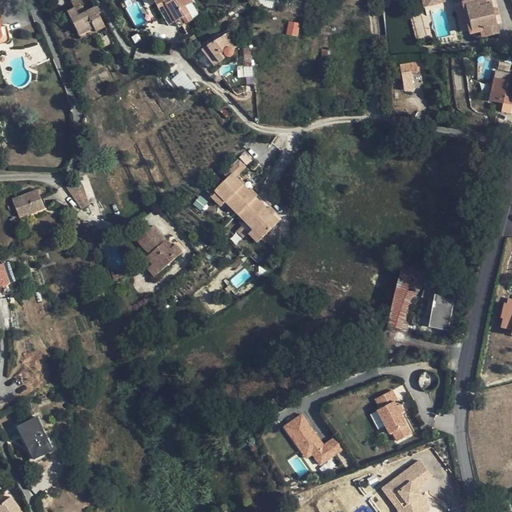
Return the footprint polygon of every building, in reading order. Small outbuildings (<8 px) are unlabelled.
[(95,31),(105,26),(95,6),(86,11),(80,0),(72,0),(70,1),(74,7),(66,11),(77,32),(92,25),(95,31)] [(181,17),(185,23),(192,19),(184,6),(191,2),(190,0),(152,0),(157,8),(164,5),(174,22),(178,19),(181,17)] [(497,24),(492,2),(491,0),(479,0),(466,3),(466,4),(473,30),(483,28),(486,36),(500,33),(497,24)] [(497,1),(492,2),(497,24),(503,22),(497,1)] [(468,31),(473,30),(466,4),(461,5),(468,31)] [(168,25),(174,22),(164,5),(157,8),(168,25)] [(299,23),(289,21),(287,33),(297,35),(299,23)] [(7,26),(0,28),(1,32),(1,35),(0,36),(0,43),(7,42),(10,39),(7,26)] [(200,49),(213,65),(224,57),(228,57),(230,56),(232,53),(233,50),(232,48),(231,47),(234,46),(231,42),(235,40),(229,31),(212,40),(200,49)] [(200,49),(191,56),(197,58),(204,67),(205,74),(213,65),(200,49)] [(237,66),(238,77),(253,76),(252,65),(237,66)] [(185,94),(195,86),(181,70),(171,79),(185,94)] [(510,81),(511,73),(496,71),(495,77),(510,81)] [(414,89),(411,72),(402,73),(404,91),(414,89)] [(502,102),(504,103),(507,84),(509,85),(510,81),(495,77),(490,100),(502,102)] [(511,104),(504,103),(502,110),(511,112),(511,107),(511,104)] [(219,110),(226,119),(232,114),(224,105),(219,110)] [(226,203),(238,215),(256,194),(251,189),(249,191),(236,177),(246,167),(241,161),(226,176),(228,178),(219,187),(217,185),(208,192),(222,207),(226,203)] [(88,205),(83,185),(79,182),(77,181),(75,181),(67,186),(81,210),(88,205)] [(12,199),(18,216),(43,207),(37,189),(12,199)] [(273,215),(267,209),(256,198),(258,196),(256,194),(238,215),(245,221),(262,239),(279,222),(273,215)] [(270,207),(267,209),(273,215),(276,213),(270,207)] [(258,242),(262,239),(245,221),(241,225),(258,242)] [(465,234),(476,236),(478,226),(468,224),(465,234)] [(146,257),(152,264),(159,272),(182,252),(175,245),(172,247),(153,225),(137,240),(149,254),(146,257)] [(461,261),(474,249),(477,242),(466,237),(456,259),(461,261)] [(466,264),(474,249),(461,261),(466,264)] [(14,279),(8,262),(2,264),(9,281),(14,279)] [(2,264),(0,264),(0,285),(9,282),(9,281),(2,264)] [(154,277),(159,272),(152,264),(147,269),(154,277)] [(430,273),(402,264),(388,325),(408,332),(430,273)] [(110,272),(113,280),(124,276),(128,265),(110,272)] [(441,272),(438,283),(460,287),(461,287),(463,277),(441,272)] [(460,287),(438,283),(437,282),(429,326),(448,330),(454,302),(458,301),(460,287)] [(511,299),(498,302),(504,329),(511,328),(511,334),(511,299)] [(353,307),(350,314),(360,317),(364,309),(353,307)] [(360,317),(350,314),(337,338),(341,341),(355,329),(360,317)] [(403,360),(402,353),(390,355),(391,363),(403,360)] [(449,371),(451,357),(443,357),(442,371),(449,371)] [(376,409),(377,410),(388,433),(390,432),(395,441),(411,433),(407,424),(401,411),(403,410),(400,403),(398,404),(396,399),(399,398),(394,388),(375,397),(380,407),(376,409)] [(384,426),(377,410),(371,413),(379,429),(384,426)] [(320,465),(344,448),(336,436),(323,445),(301,414),(284,426),(299,448),(305,444),(312,453),(320,465)] [(36,416),(16,426),(33,459),(52,449),(36,416)] [(306,458),(312,453),(305,444),(299,448),(306,458)] [(424,464),(391,482),(397,492),(393,494),(401,508),(401,511),(422,511),(419,496),(417,491),(434,482),(424,464)] [(87,486),(94,484),(93,480),(92,477),(85,479),(87,486)] [(391,482),(383,487),(396,510),(396,511),(401,511),(401,508),(393,494),(397,492),(391,482)] [(0,511),(21,511),(10,496),(0,503),(0,511)]
